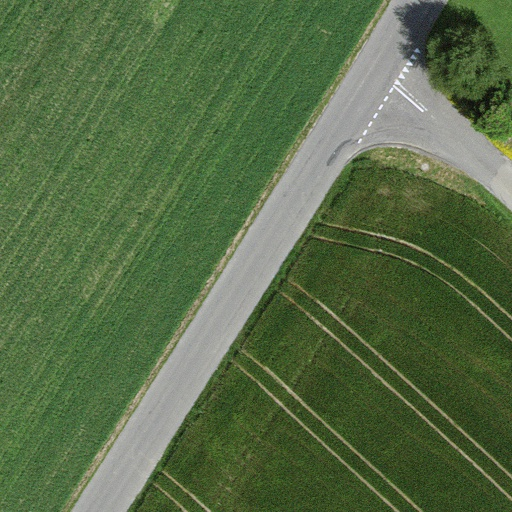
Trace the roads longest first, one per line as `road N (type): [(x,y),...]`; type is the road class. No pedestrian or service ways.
road 1 (unclassified): [(85,511),(378,64)]
road 2 (unclassified): [(378,64),(511,192)]
